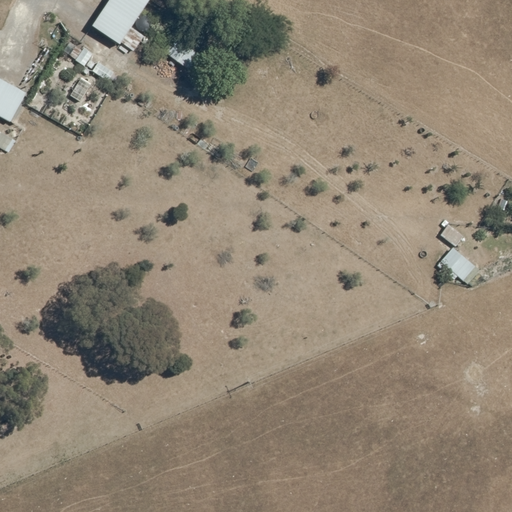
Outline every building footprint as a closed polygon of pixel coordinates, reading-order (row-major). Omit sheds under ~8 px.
[(146,0),(101,0),(85,26),(127,53),(141,33),(129,26),(146,0)] [(196,50),(172,33),(157,55),(181,72),(196,50)] [(112,69),(74,43),(65,55),(103,82),(112,69)] [(0,118),(5,121),(20,92),(0,81),(0,118)] [(10,136),(0,130),(0,151),(2,152),(10,136)] [(476,270),(448,249),(435,265),(463,287),(476,270)]
